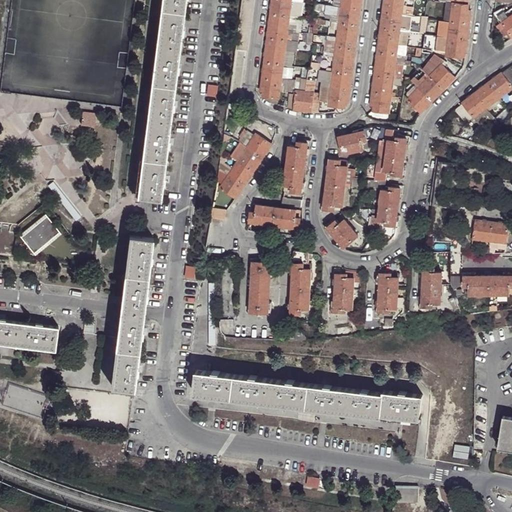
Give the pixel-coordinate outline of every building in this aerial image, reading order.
[(161,0),(161,12),(185,16),(186,0),(161,0)] [(264,91),(264,97),(279,98),(281,85),(284,67),(286,49),(290,15),(292,3),(291,0),(272,0),(261,87),(265,87),(264,91)] [(336,0),(336,2),(330,1),(329,6),(332,13),(331,22),(330,22),(328,37),(327,38),(326,46),(330,47),(329,53),(325,53),(324,57),(336,59),(343,0),(336,0)] [(343,0),(336,59),(334,73),(333,86),(331,98),(329,105),(344,108),(345,102),(345,99),(349,99),(361,0),(343,0)] [(375,106),(374,111),(389,113),(391,94),(395,66),(397,47),(399,35),(399,32),(401,16),(403,0),(388,0),(388,4),(384,3),(372,102),(375,102),(375,106)] [(451,22),(454,3),(447,2),(444,21),(451,22)] [(468,5),(454,3),(451,22),(450,36),(440,35),(437,50),(447,52),(447,55),(465,58),(467,49),(471,14),(468,14),(468,10),(468,5)] [(332,13),(329,6),(327,6),(317,4),(317,11),(329,13),(332,13)] [(511,8),(505,14),(508,18),(501,23),(497,26),(504,35),(508,32),(511,37),(511,8)] [(183,26),(185,16),(161,12),(156,46),(180,49),(182,31),(184,31),(185,26),(183,26)] [(498,18),(501,23),(508,18),(505,14),(498,18)] [(300,16),(290,15),(286,49),(298,50),(300,34),(303,34),(304,20),(299,19),(300,16)] [(414,18),(401,16),(399,32),(411,34),(414,18)] [(409,37),(399,35),(397,47),(407,48),(409,37)] [(179,62),(180,49),(156,46),(151,89),(175,91),(178,68),(180,68),(180,62),(179,62)] [(442,65),(447,68),(448,66),(445,62),(447,61),(437,51),(425,63),(433,73),(442,65)] [(334,73),(336,59),(324,57),(312,56),(310,70),(334,73)] [(419,87),(409,97),(408,99),(421,112),(456,78),(447,68),(442,65),(433,73),(429,78),(419,87)] [(395,66),(391,94),(400,95),(404,67),(395,66)] [(284,67),(281,85),(290,87),(290,83),(292,84),(294,68),(284,67)] [(511,71),(510,68),(502,73),(511,86),(511,71)] [(321,96),(331,98),(333,86),(334,73),(310,70),(308,81),(323,84),(321,96)] [(463,103),(474,118),(487,109),(511,89),(511,86),(502,73),(463,103)] [(417,85),(419,87),(429,78),(427,76),(420,82),(417,85)] [(290,83),(290,87),(286,107),(295,109),(297,91),(298,84),(292,84),(290,83)] [(408,95),(409,97),(419,87),(417,85),(416,86),(408,95)] [(174,100),(175,91),(151,89),(147,120),(171,124),(173,106),(175,106),(175,100),(174,100)] [(314,93),(297,91),(295,109),(311,111),(314,95),(314,93)] [(320,111),(321,96),(314,95),(311,111),(320,111)] [(466,124),(474,118),(463,103),(455,110),(466,124)] [(487,109),(474,118),(480,125),(483,130),(495,120),(487,109)] [(95,125),(96,112),(82,111),(81,124),(95,125)] [(389,113),(374,111),(369,115),(376,119),(398,122),(400,114),(389,113)] [(142,163),(166,166),(168,143),(170,143),(171,137),(169,137),(171,124),(147,120),(142,163)] [(483,130),(480,125),(470,134),(474,139),(483,130)] [(247,148),(255,136),(249,131),(248,132),(242,128),(235,138),(242,142),(241,143),(247,148)] [(352,131),(352,133),(364,131),(366,139),(368,138),(365,128),(352,131)] [(388,169),(393,169),(393,173),(402,175),(404,164),(406,148),(408,137),(397,136),(394,136),(395,129),(387,129),(386,139),(381,139),(378,160),(377,169),(376,177),(387,178),(388,169)] [(364,131),(352,133),(340,136),(344,153),(363,149),(362,141),(366,139),(364,131)] [(229,175),(220,188),(236,198),(272,144),(256,134),(255,136),(247,148),(242,155),(239,160),(235,166),(231,172),(229,175)] [(398,134),(397,136),(408,137),(406,148),(409,149),(410,135),(398,134)] [(308,143),(306,154),(309,155),(310,142),(298,140),(298,142),(308,143)] [(292,186),(291,192),(301,193),(302,182),(306,154),(308,143),(298,142),(297,147),(290,147),(284,185),(292,186)] [(330,160),(340,161),(340,159),(327,157),(325,170),(329,171),(330,160)] [(435,159),(428,197),(436,199),(443,160),(435,159)] [(325,199),(323,210),(333,211),(334,206),(342,207),(345,184),(350,185),(352,170),(347,169),(348,162),(340,161),(330,160),(329,171),(325,199)] [(369,168),(377,169),(378,160),(370,160),(369,168)] [(138,195),(161,197),(164,180),(165,180),(166,175),(164,174),(166,166),(142,163),(138,195)] [(402,175),(393,173),(392,176),(405,177),(406,165),(404,164),(402,175)] [(229,175),(220,169),(217,186),(220,188),(229,175)] [(301,193),(291,192),(292,195),(303,196),(306,183),(302,182),(301,193)] [(392,184),(391,186),(401,188),(399,198),(402,198),(404,186),(392,184)] [(379,230),(381,223),(386,224),(395,225),(397,214),(399,198),(401,188),(391,186),(391,190),(382,189),(379,215),(372,214),(371,226),(374,230),(379,230)] [(283,197),(281,208),(295,210),(300,211),(302,199),(283,197)] [(332,214),(333,211),(323,210),(325,199),(321,199),(319,212),(332,214)] [(251,212),(249,221),(260,223),(287,227),(298,228),(301,229),(302,224),(299,224),(299,219),(295,219),(295,210),(281,208),(257,204),(256,212),(251,212)] [(213,207),(212,217),(226,219),(228,209),(213,207)] [(21,234),(36,253),(62,232),(47,213),(21,234)] [(395,225),(386,224),(386,226),(398,228),(399,215),(397,214),(395,225)] [(358,236),(345,222),(340,216),(334,221),(328,227),(334,236),(345,247),(358,236)] [(352,216),(345,222),(358,236),(366,230),(352,216)] [(328,227),(334,221),(333,219),(324,227),(333,237),(334,236),(328,227)] [(499,242),(506,243),(508,224),(477,220),(474,239),(475,238),(488,241),(492,241),(499,242)] [(488,241),(475,238),(474,247),(487,248),(488,241)] [(421,280),(423,280),(424,268),(434,269),(434,272),(444,273),(445,257),(434,257),(434,266),(422,265),(421,280)] [(250,271),(253,271),(253,261),(263,262),(270,262),(270,272),(273,272),(273,260),(251,258),(250,271)] [(303,269),(304,262),(304,261),(292,260),(291,275),(293,275),(292,301),(292,312),(301,312),(302,308),(309,308),(310,300),(310,289),(312,269),(303,269)] [(253,271),(252,301),(252,311),(269,311),(269,302),(270,272),(270,262),(263,262),(253,261),(253,271)] [(194,279),(195,267),(185,266),(184,279),(194,279)] [(434,269),(424,268),(423,280),(423,296),(422,306),(432,306),(432,302),(440,302),(441,273),(434,272),(434,269)] [(127,269),(123,304),(146,307),(148,296),(149,296),(150,291),(148,290),(150,271),(127,269)] [(359,270),(342,269),(342,271),(341,274),(337,273),(337,284),(336,301),(335,311),(345,311),(346,307),(353,308),(354,282),(358,282),(359,270)] [(381,273),(391,273),(391,271),(379,270),(378,283),(381,284),(381,273)] [(390,307),(397,307),(399,278),(400,277),(401,273),(391,273),(381,273),(381,284),(380,300),(379,310),(389,311),(390,307)] [(462,286),(464,286),(465,275),(475,275),(475,273),(462,273),(462,286)] [(465,275),(464,286),(470,285),(470,294),(509,294),(509,286),(511,285),(511,275),(503,275),(475,275),(465,275)] [(432,309),(432,306),(422,306),(423,296),(420,296),(420,309),(432,309)] [(457,297),(450,300),(454,310),(461,308),(457,297)] [(389,313),(389,311),(379,310),(380,300),(378,300),(377,313),(389,313)] [(252,311),(252,301),(249,301),(249,313),(271,314),(271,302),(269,302),(269,311),(252,311)] [(292,312),(292,301),(290,301),(290,315),(301,315),(301,312),(292,312)] [(336,301),(334,301),(333,314),(345,315),(345,311),(335,311),(336,301)] [(122,309),(121,316),(145,319),(146,312),(146,307),(123,304),(122,309)] [(145,319),(121,316),(118,347),(142,349),(143,334),(145,334),(146,328),(144,328),(145,319)] [(1,319),(0,318),(0,342),(19,345),(22,322),(8,320),(8,318),(2,317),(1,319)] [(57,350),(60,326),(45,324),(45,322),(39,322),(39,324),(22,322),(19,345),(57,350)] [(350,326),(343,327),(345,335),(352,334),(350,326)] [(118,347),(113,384),(137,387),(139,372),(140,372),(141,366),(140,365),(142,349),(118,347)] [(235,375),(198,370),(195,393),(211,395),(211,396),(217,397),(217,396),(233,398),(235,375)] [(235,375),(233,398),(249,400),(249,401),(254,401),(255,400),(274,403),(277,380),(235,375)] [(277,380),(274,403),(286,405),(291,406),(291,405),(308,407),(311,384),(277,380)] [(311,384),(308,407),(324,409),(324,410),(329,411),(330,410),(348,413),(351,389),(311,384)] [(382,415),(385,392),(351,389),(348,413),(361,414),(361,415),(367,416),(367,415),(383,417),(382,415)] [(384,391),(385,392),(382,415),(399,417),(404,418),(405,417),(420,419),(423,396),(384,391)] [(511,415),(504,414),(499,446),(511,448),(511,415)] [(396,486),(395,501),(418,501),(419,486),(396,486)]
